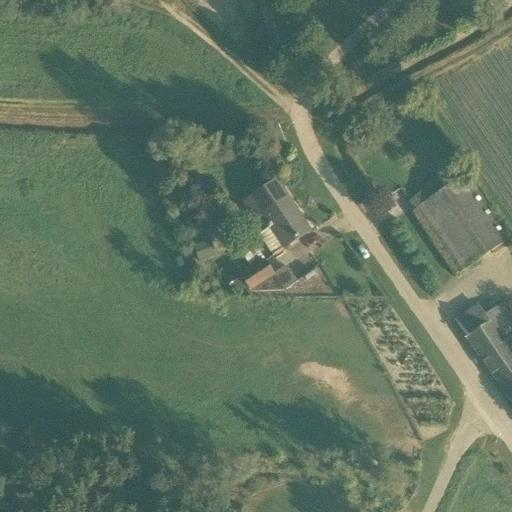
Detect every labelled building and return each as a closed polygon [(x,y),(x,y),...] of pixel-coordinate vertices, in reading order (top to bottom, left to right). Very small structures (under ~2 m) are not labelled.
[(508,241),(463,175),(440,192),(431,198),(413,210),(458,275),(508,241)] [(258,235),(272,257),(309,233),(275,181),(243,202),(263,232),(258,235)] [(424,187),(431,198),(440,192),(433,181),(424,187)] [(195,246),(198,259),(214,255),(211,242),(195,246)] [(249,291),(272,276),(264,262),(240,278),(249,291)] [(289,266),(276,273),(282,287),(296,281),(289,266)] [(478,307),(454,323),(511,406),(511,323),(500,305),(484,316),(478,307)] [(294,481),(281,511),(282,511),(317,511),(325,493),(294,481)]
